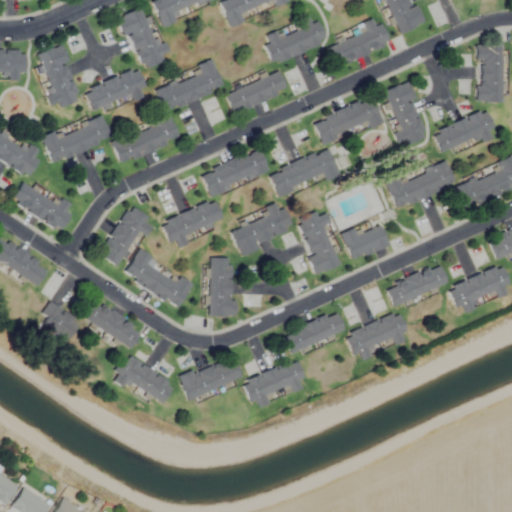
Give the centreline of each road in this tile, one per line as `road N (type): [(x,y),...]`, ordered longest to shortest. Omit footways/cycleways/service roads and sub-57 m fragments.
road 1 (residential): [(0,218),(176,337),(203,345),(511,208)]
road 2 (residential): [(62,260),(100,204),(126,184),(460,33),(511,21)]
